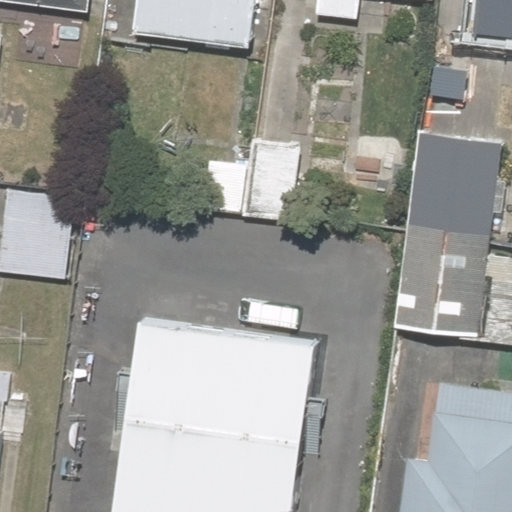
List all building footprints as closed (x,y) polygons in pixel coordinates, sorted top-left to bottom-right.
[(0,0),(0,8),(95,17),(96,0),(0,0)] [(253,56),(258,0),(138,0),(134,44),(253,56)] [(317,0),(315,30),(360,34),(363,1),(440,9),(440,0),(317,0)] [(511,0),(478,0),(474,40),(511,43),(511,0)] [(293,226),(303,140),(251,134),(248,166),(207,161),(200,215),(293,226)] [(501,152),(416,142),(392,336),(477,347),(501,152)] [(78,200),(8,192),(0,262),(0,271),(68,280),(78,200)] [(261,511),(282,323),(98,304),(77,505),(140,511),(261,511)] [(0,511),(12,511),(27,378),(0,374),(0,511)] [(511,511),(511,401),(438,393),(430,462),(412,461),(406,511),(511,511)]
